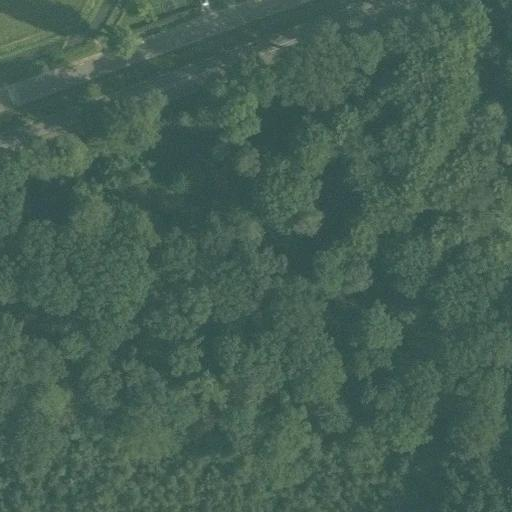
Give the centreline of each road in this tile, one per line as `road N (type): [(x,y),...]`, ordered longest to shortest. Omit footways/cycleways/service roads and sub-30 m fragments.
road 1 (secondary): [(0,147),(410,0)]
road 2 (unclassified): [(0,105),(304,0)]
